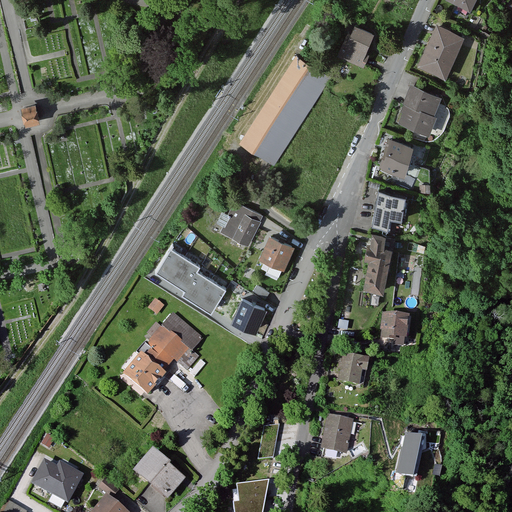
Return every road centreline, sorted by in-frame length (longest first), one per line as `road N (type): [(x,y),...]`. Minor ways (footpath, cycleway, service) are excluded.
road 1 (track): [(0,395),(77,288),(242,0)]
road 2 (unclassified): [(429,0),(329,232)]
road 3 (unclassified): [(282,330),(220,468),(183,511)]
road 4 (unclassified): [(323,342),(289,511)]
